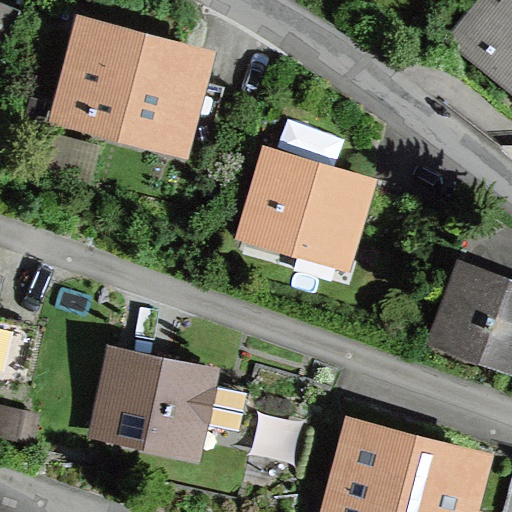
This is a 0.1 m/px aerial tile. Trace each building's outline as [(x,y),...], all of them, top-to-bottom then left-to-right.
[(463,33),(511,71),(511,2),(501,17),(485,4),(463,33)] [(0,61),(18,17),(0,10),(0,61)] [(87,33),(67,107),(116,120),(114,128),(149,137),(151,129),(209,144),(223,91),(191,82),(196,62),(87,33)] [(269,161),(249,228),(341,255),(361,188),(269,161)] [(462,275),(440,337),(511,363),(511,288),(510,288),(508,292),(462,275)] [(0,379),(23,386),(36,331),(0,322),(0,379)] [(116,356),(100,427),(190,447),(205,380),(147,367),(148,362),(116,356)] [(360,433),(339,511),(458,511),(469,472),(411,457),(413,447),(360,433)]
